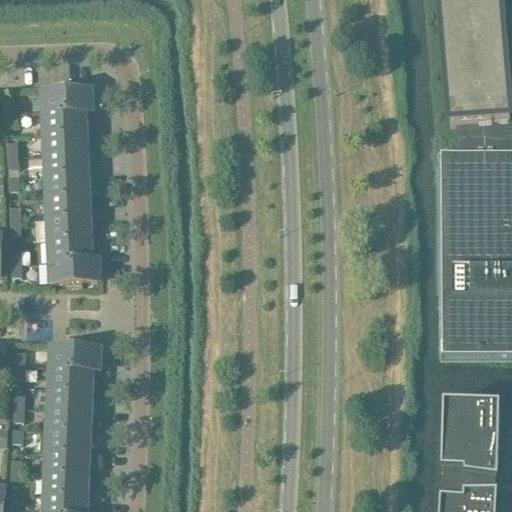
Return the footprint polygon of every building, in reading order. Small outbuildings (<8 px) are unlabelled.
[(440,158),(440,193),(441,361),(511,359),(511,121),(509,121),(498,0),(438,0),(450,132),(455,132),(455,158),(440,158)] [(44,116),(89,114),(89,94),(76,95),(76,94),(73,95),(73,94),(58,95),(43,96),(44,116)] [(5,118),(14,118),(13,104),(4,105),(5,118)] [(45,138),(87,136),(87,125),(83,125),(82,116),(90,115),(89,114),(44,116),(45,138)] [(14,118),(5,118),(6,132),(15,131),(14,118)] [(46,159),(88,158),(88,146),(84,146),(83,136),(87,136),(45,138),(46,159)] [(7,161),(17,161),(16,147),(7,148),(7,161)] [(47,181),(85,179),(85,169),(89,169),(88,158),(46,159),(47,181)] [(17,161),(7,161),(8,175),(18,174),(17,161)] [(47,203),(86,201),(86,191),(90,191),(89,179),(85,179),(47,181),(47,203)] [(9,196),(19,196),(18,182),(8,183),(9,196)] [(48,224),(87,222),(87,213),(91,213),(90,201),(86,201),(47,203),(48,224)] [(10,226),(20,225),(19,212),(10,212),(10,226)] [(49,246),(88,244),(88,234),(92,234),(91,222),(87,223),(87,222),(48,224),(49,246)] [(20,225),(10,226),(11,239),(20,239),(20,225)] [(50,267),(96,265),(96,264),(89,265),(88,256),(92,255),(92,244),(88,244),(49,246),(50,267)] [(11,269),(21,269),(20,255),(11,256),(11,269)] [(96,265),(50,267),(51,288),(64,287),(64,288),(67,287),(67,290),(67,292),(82,291),(82,290),(81,290),(81,287),(84,287),(84,286),(97,286),(96,265)] [(21,269),(11,269),(12,282),(21,282),(21,269)] [(51,372),(97,374),(97,353),(82,352),(67,351),(67,352),(52,351),(51,372)] [(15,370),(24,370),(25,357),(15,357),(15,370)] [(24,384),(24,370),(15,370),(15,384),(24,384)] [(97,375),(97,374),(51,372),(50,393),(93,395),(93,384),(89,383),(90,374),(97,375)] [(93,395),(50,393),(49,415),(92,417),(92,405),(88,405),(89,395),(93,395)] [(14,413),(23,414),(24,400),(14,400),(14,413)] [(439,501),(438,511),(495,511),(496,494),(494,494),(495,483),(497,483),(499,411),(443,409),(441,474),(443,475),(442,501),(439,501)] [(23,427),(23,414),(14,413),(14,427),(23,427)] [(91,428),(92,417),(49,415),(48,436),(87,438),(87,428),(91,428)] [(22,435),(13,435),(13,448),(22,449),(22,435)] [(91,438),(87,438),(48,436),(47,458),(86,460),(86,450),(90,450),(91,438)] [(90,460),(86,460),(47,458),(46,479),(85,481),(85,471),(89,471),(90,460)] [(11,478),(21,478),(21,465),(12,465),(11,478)] [(20,492),(21,478),(11,478),(10,491),(20,492)] [(89,481),(85,481),(46,479),(45,501),(84,503),(84,493),(88,493),(89,481)] [(87,511),(88,503),(84,503),(45,501),(44,511),(87,511)]
